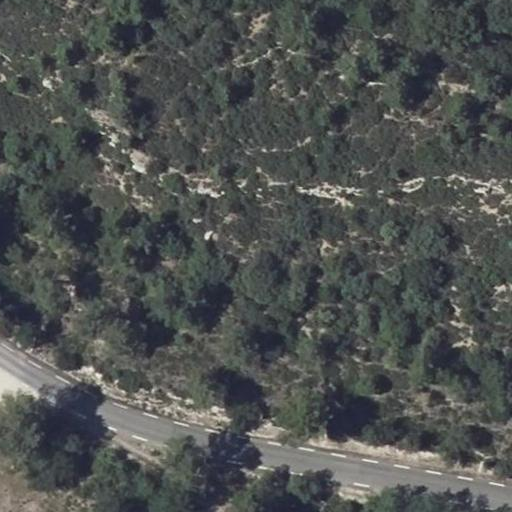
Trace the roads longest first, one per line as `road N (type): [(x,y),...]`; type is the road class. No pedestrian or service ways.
road 1 (tertiary): [(511,507),(181,441),(83,402),(0,344)]
road 2 (track): [(222,511),(210,494),(83,402)]
